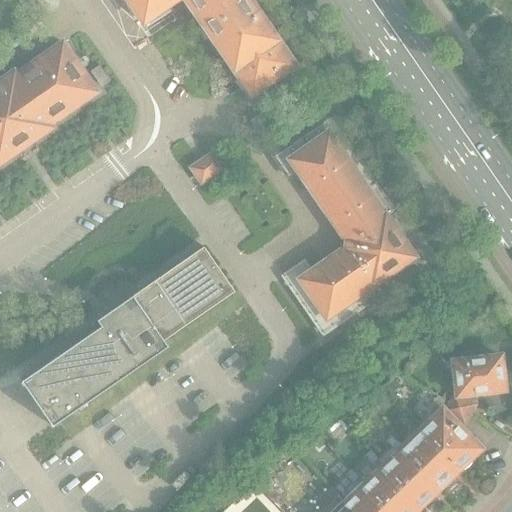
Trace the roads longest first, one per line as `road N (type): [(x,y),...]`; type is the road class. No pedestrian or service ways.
road 1 (primary): [(511,183),(74,511)]
road 2 (primary): [(186,511),(511,266)]
road 3 (secondary): [(511,202),(371,0)]
